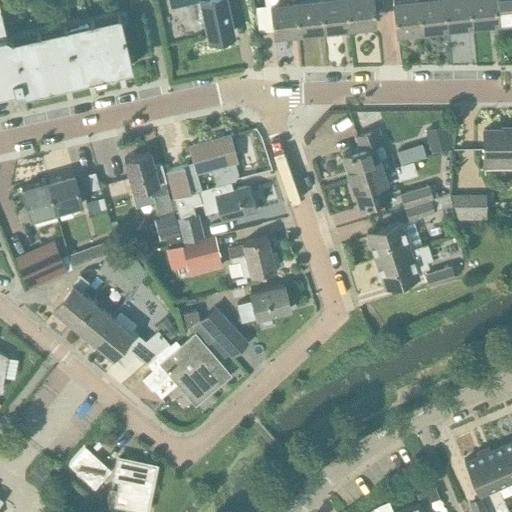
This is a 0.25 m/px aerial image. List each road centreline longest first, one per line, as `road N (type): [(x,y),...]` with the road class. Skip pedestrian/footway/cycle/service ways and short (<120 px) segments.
road 1 (residential): [(270,96),(331,297),(327,322),(198,441),(181,453),(162,443),(0,309)]
road 2 (tertiary): [(270,96),(182,105),(0,146)]
road 3 (tertiary): [(511,92),(270,96)]
road 4 (residential): [(316,490),(417,422)]
